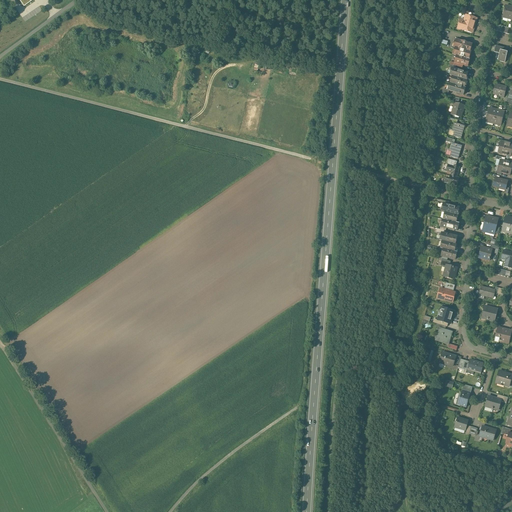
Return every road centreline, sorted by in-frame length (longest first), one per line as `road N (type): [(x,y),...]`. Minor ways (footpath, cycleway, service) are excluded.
road 1 (primary): [(346,0),(306,511)]
road 2 (unclassified): [(0,78),(304,155)]
road 3 (unclassified): [(0,339),(106,511)]
road 4 (residential): [(469,198),(492,0)]
road 5 (track): [(329,511),(338,381),(382,347)]
road 6 (unclassified): [(299,405),(223,457),(171,511)]
road 7 (residential): [(469,198),(352,167)]
